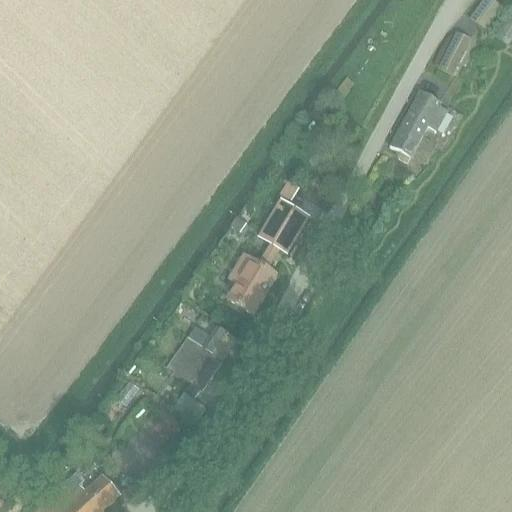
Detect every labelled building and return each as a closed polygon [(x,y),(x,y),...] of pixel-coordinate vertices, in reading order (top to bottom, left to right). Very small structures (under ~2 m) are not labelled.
[(502,11),(487,0),(486,0),(485,0),(471,21),(486,32),(502,11)] [(511,14),(511,15),(495,38),(508,47),(511,41),(511,14)] [(456,36),(439,69),(453,76),(470,43),(456,36)] [(389,149),(401,157),(399,161),(406,166),(411,158),(427,167),(438,147),(422,138),(427,130),(437,135),(448,114),(439,108),(440,106),(420,94),(389,149)] [(287,256),(309,220),(280,203),(259,239),(271,246),(258,267),(243,258),(229,282),(236,286),(227,302),(253,317),(265,297),(267,297),(270,292),(269,291),(277,278),(267,272),(280,251),(287,256)] [(201,394),(236,344),(217,331),(210,341),(195,331),(180,353),(168,370),(201,394)] [(185,395),(174,409),(193,424),(204,409),(185,395)] [(37,511),(104,511),(120,498),(102,478),(85,494),(79,488),(83,484),(76,477),(37,511)]
